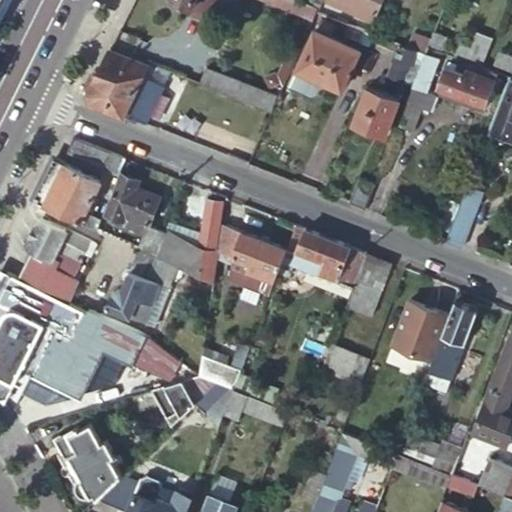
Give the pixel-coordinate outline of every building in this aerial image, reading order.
[(179,0),(206,10),(210,0),(179,0)] [(358,25),(368,29),(381,0),(327,0),(327,2),(361,16),(358,25)] [(332,15),(318,10),(315,16),(322,20),(318,30),(329,35),(333,26),(329,23),(332,15)] [(359,49),(329,35),(318,30),(314,30),(297,67),(322,78),(320,82),(337,89),(339,86),(342,87),(359,49)] [(480,65),(491,36),(475,30),(468,48),(456,44),(452,55),(475,63),(480,65)] [(433,31),(427,45),(441,50),(446,36),(433,31)] [(412,84),(425,51),(402,41),(389,74),(412,84)] [(149,62),(110,47),(99,69),(90,86),(87,91),(92,100),(125,112),(144,73),(149,62)] [(511,53),(500,49),(491,70),(495,71),(509,77),(511,78),(511,53)] [(439,57),(425,51),(412,84),(408,96),(422,101),(429,103),(434,90),(436,85),(429,82),(439,57)] [(169,70),(149,62),(144,73),(163,82),(169,70)] [(480,65),(475,63),(470,76),(443,67),(436,85),(469,97),(466,105),(476,109),(481,106),(483,102),(489,104),(492,97),(486,94),(490,84),(496,87),(499,79),(494,77),(495,71),(491,70),(480,65)] [(200,82),(273,110),(279,96),(205,68),(200,82)] [(125,112),(145,120),(163,82),(144,73),(125,112)] [(511,78),(509,77),(487,135),(511,145),(511,78)] [(398,95),(372,85),(367,83),(353,119),(385,131),(398,95)] [(469,97),(436,85),(434,90),(437,94),(466,105),(469,97)] [(422,101),(408,96),(400,116),(414,122),(422,101)] [(107,164),(112,150),(75,135),(69,148),(107,164)] [(121,169),(126,156),(112,150),(107,164),(106,166),(120,172),(121,169)] [(47,175),(34,200),(58,210),(98,227),(102,217),(92,211),(98,197),(93,194),(101,178),(57,156),(47,175)] [(139,245),(155,252),(163,230),(164,227),(148,221),(158,194),(137,185),(140,177),(121,169),(120,172),(105,211),(123,218),(124,215),(130,217),(127,224),(145,231),(139,245)] [(360,174),(350,200),(365,207),(376,180),(360,174)] [(464,193),(446,239),(462,245),(479,199),(464,193)] [(155,252),(214,281),(218,254),(219,248),(215,247),(223,200),(207,197),(201,230),(199,244),(163,230),(155,252)] [(201,230),(168,216),(164,227),(163,230),(199,244),(201,230)] [(98,242),(53,221),(49,219),(28,259),(20,276),(68,301),(79,279),(55,267),(59,259),(53,255),(57,247),(80,259),(84,250),(91,254),(98,242)] [(286,246),(223,221),(219,248),(218,254),(233,259),(226,282),(267,298),(275,276),(286,246)] [(306,226),(296,222),(286,246),(275,276),(285,279),(292,261),(306,226)] [(366,250),(306,226),(292,261),(352,285),(366,250)] [(176,265),(138,250),(122,290),(119,289),(113,290),(108,303),(154,321),(176,265)] [(370,313),(391,259),(366,250),(352,285),(345,303),(370,313)] [(139,357),(150,332),(88,305),(85,310),(68,301),(20,276),(7,270),(0,283),(0,376),(12,389),(24,367),(37,372),(59,328),(96,345),(98,338),(139,357)] [(475,306),(453,296),(448,311),(431,356),(426,368),(449,376),(475,306)] [(392,341),(431,356),(448,311),(408,297),(392,341)] [(490,403),(503,407),(511,383),(511,332),(508,331),(480,405),(488,407),(490,403)] [(359,383),(368,357),(330,342),(319,368),(359,383)] [(204,345),(199,374),(214,381),(233,387),(238,374),(240,367),(224,361),(227,354),(204,345)] [(238,374),(233,387),(245,392),(270,402),(275,388),(238,374)] [(193,402),(183,379),(153,388),(170,424),(193,402)] [(245,392),(233,387),(224,412),(236,417),(240,407),(245,392)] [(270,402),(245,392),(240,407),(266,418),(272,402),(270,402)] [(281,423),(287,409),(272,402),(266,418),(281,423)] [(511,440),(511,410),(503,407),(490,403),(488,407),(480,405),(469,432),(505,445),(508,439),(511,440)] [(71,452),(97,496),(121,473),(111,456),(116,453),(108,439),(104,441),(92,422),(81,428),(78,424),(57,436),(67,454),(71,452)] [(345,475),(355,450),(360,437),(341,430),(328,462),(319,486),(315,499),(309,511),(361,511),(360,511),(359,511),(331,511),(342,484),(348,486),(351,478),(345,475)] [(457,452),(460,444),(441,437),(439,444),(408,432),(404,444),(434,456),(431,465),(450,472),(457,452)] [(395,451),(360,437),(355,450),(391,464),(395,451)] [(404,444),(401,453),(411,457),(431,465),(434,456),(404,444)] [(431,465),(411,457),(401,453),(395,451),(391,464),(397,467),(431,480),(427,494),(439,499),(445,484),(450,472),(431,465)] [(450,472),(477,483),(484,463),(457,452),(450,472)] [(484,463),(477,483),(504,493),(511,471),(511,463),(488,454),(484,463)] [(319,486),(328,462),(316,458),(307,481),(319,486)] [(186,511),(194,492),(177,486),(172,500),(164,497),(165,492),(158,489),(160,484),(158,476),(147,471),(141,475),(138,481),(121,473),(97,496),(127,509),(126,511),(186,511)] [(450,472),(445,484),(473,494),(477,483),(450,472)] [(315,499),(319,486),(307,481),(302,494),(315,499)] [(233,511),(238,501),(210,491),(201,511),(233,511)] [(511,511),(511,496),(504,493),(499,509),(507,511),(511,511)] [(471,511),(439,499),(434,511),(471,511)]
